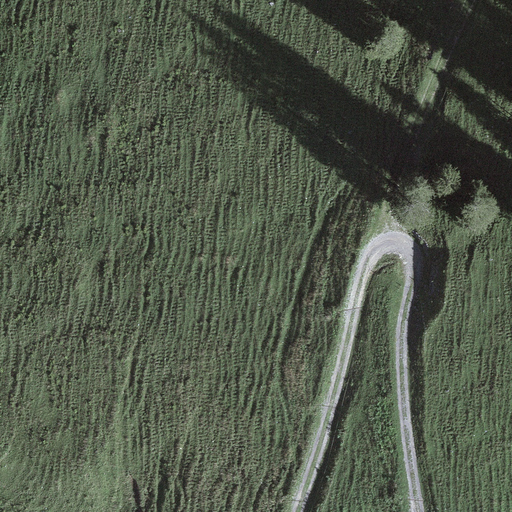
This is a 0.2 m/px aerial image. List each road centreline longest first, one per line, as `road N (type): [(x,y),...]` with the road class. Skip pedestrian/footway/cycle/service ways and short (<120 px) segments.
road 1 (track): [(306,511),(369,256),(393,242),(408,247),(415,263),(398,348),(421,511)]
road 2 (track): [(369,256),(469,0)]
